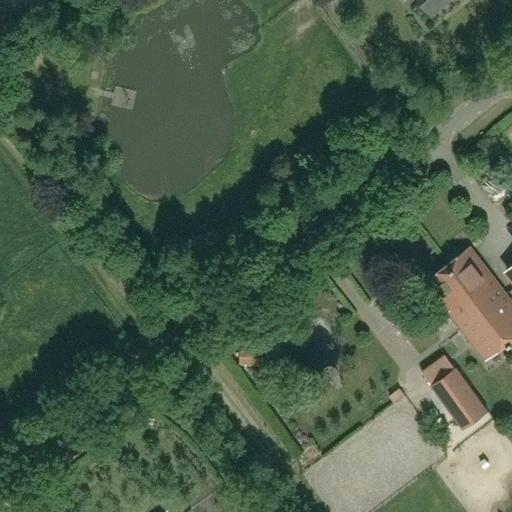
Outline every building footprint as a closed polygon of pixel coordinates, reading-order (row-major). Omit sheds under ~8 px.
[(448,0),(418,0),(431,15),(448,0)] [(495,189),(504,177),(490,167),(481,178),(495,189)] [(448,265),(507,342),(511,337),(511,301),(471,248),(448,265)] [(507,342),(448,265),(431,278),(445,297),(442,299),(450,310),(449,312),(485,359),(507,342)] [(432,386),(464,429),(488,410),(457,368),(432,386)]
